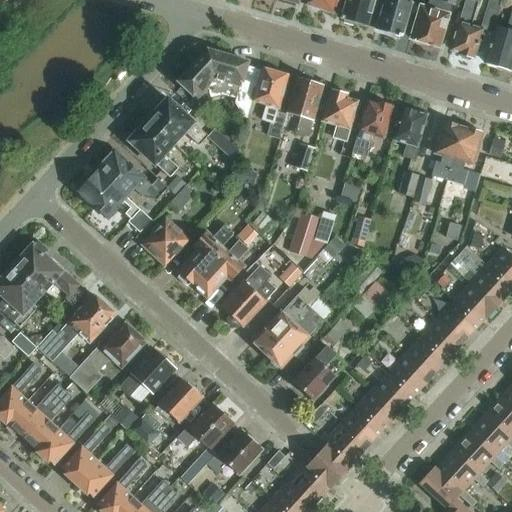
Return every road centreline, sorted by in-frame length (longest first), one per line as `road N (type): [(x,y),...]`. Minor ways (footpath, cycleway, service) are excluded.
road 1 (residential): [(361,491),(36,199)]
road 2 (residential): [(511,106),(198,14)]
road 3 (residential): [(36,199),(198,14)]
road 4 (residential): [(361,491),(511,326)]
